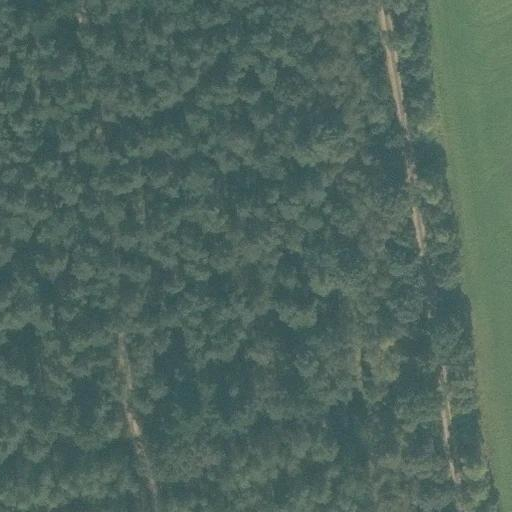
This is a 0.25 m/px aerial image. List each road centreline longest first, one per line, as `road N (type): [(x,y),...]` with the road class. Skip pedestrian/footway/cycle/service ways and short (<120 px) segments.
road 1 (track): [(383,511),(305,0)]
road 2 (track): [(460,511),(383,0)]
road 3 (track): [(364,387),(0,449)]
